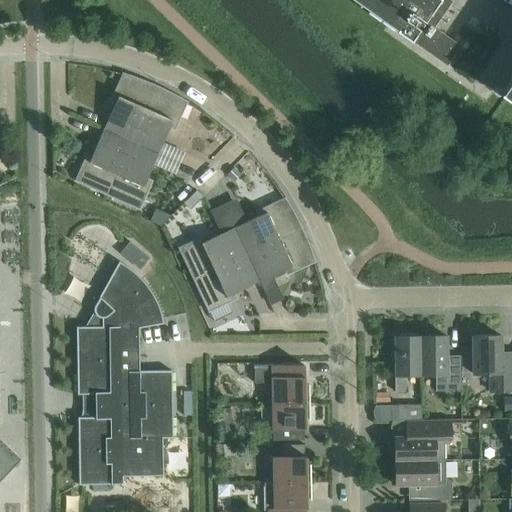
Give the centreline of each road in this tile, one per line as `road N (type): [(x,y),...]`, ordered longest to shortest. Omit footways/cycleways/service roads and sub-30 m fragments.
road 1 (residential): [(250,134),(151,69),(59,48)]
road 2 (residential): [(345,299),(291,183),(250,134)]
road 3 (residential): [(349,511),(346,321)]
road 4 (residential): [(345,299),(511,298)]
